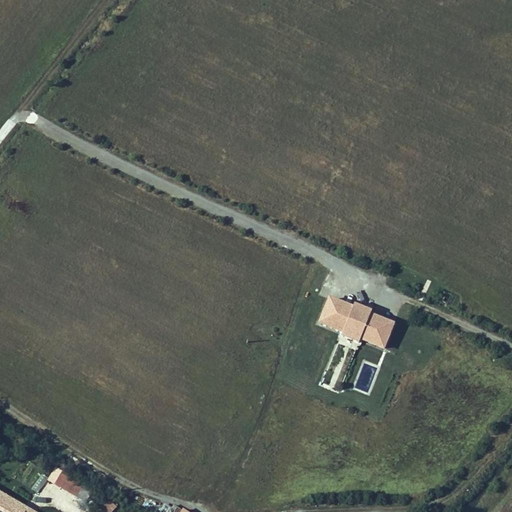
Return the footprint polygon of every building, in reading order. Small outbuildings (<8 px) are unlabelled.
[(333,294),(322,320),(389,347),(399,320),(333,294)] [(63,468),(54,484),(86,503),(95,488),(63,468)] [(0,511),(40,511),(0,487),(0,511)] [(108,496),(98,507),(103,511),(109,511),(117,504),(108,496)] [(154,511),(156,511),(161,503),(151,497),(146,507),(154,511)]
